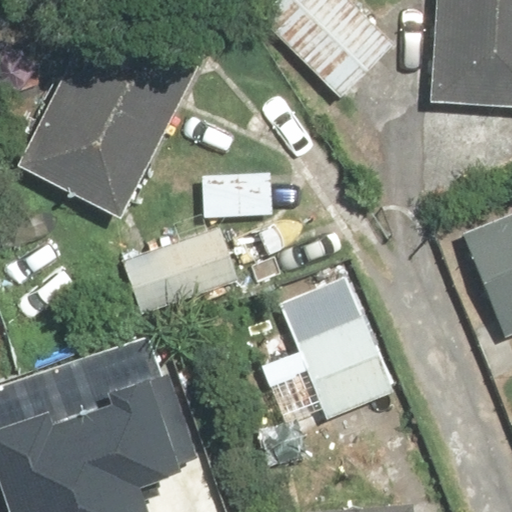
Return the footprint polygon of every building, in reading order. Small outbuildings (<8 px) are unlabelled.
[(341,0),(267,0),(252,14),(306,75),(289,90),(311,116),(386,50),(341,0)] [(511,112),(511,0),(423,0),(417,106),(511,112)] [(0,175),(106,232),(185,81),(80,25),(0,175)] [(192,179),(194,222),(266,218),(264,176),(192,179)] [(511,213),(449,239),(492,344),(511,336),(511,213)] [(140,256),(158,308),(231,284),(213,232),(140,256)] [(385,393),(341,279),(272,305),(316,420),(385,393)] [(0,409),(0,468),(15,511),(163,511),(150,473),(208,453),(174,355),(115,375),(120,390),(50,414),(44,394),(0,409)]
